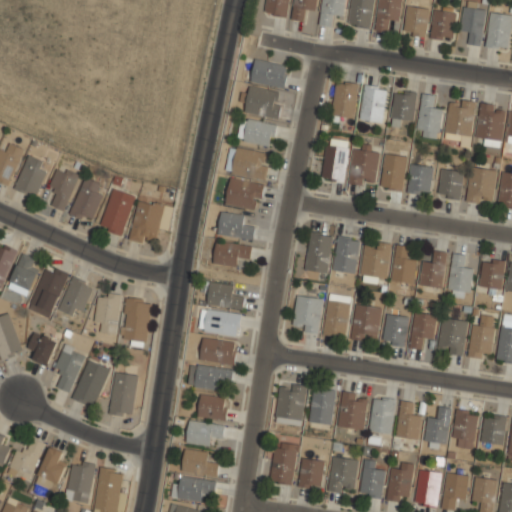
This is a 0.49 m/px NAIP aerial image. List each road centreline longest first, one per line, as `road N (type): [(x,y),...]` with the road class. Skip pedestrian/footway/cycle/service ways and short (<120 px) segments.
road 1 (residential): [(140,511),(234,0)]
road 2 (residential): [(239,511),(321,51)]
road 3 (residential): [(259,38),(511,79)]
road 4 (residential): [(265,353),(511,390)]
road 5 (residential): [(290,201),(511,234)]
road 6 (residential): [(177,278),(0,213)]
road 7 (residential): [(153,446),(106,438),(11,398)]
